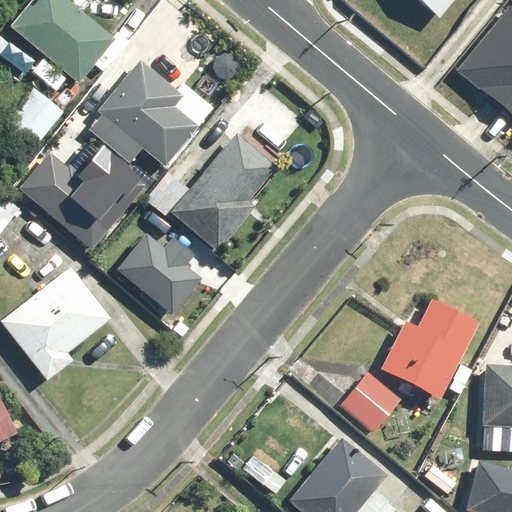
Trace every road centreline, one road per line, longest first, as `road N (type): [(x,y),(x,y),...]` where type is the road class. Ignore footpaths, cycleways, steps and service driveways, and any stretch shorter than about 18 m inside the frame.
road 1 (residential): [(67,511),(151,450),(418,134)]
road 2 (tertiary): [(418,134),(259,0)]
